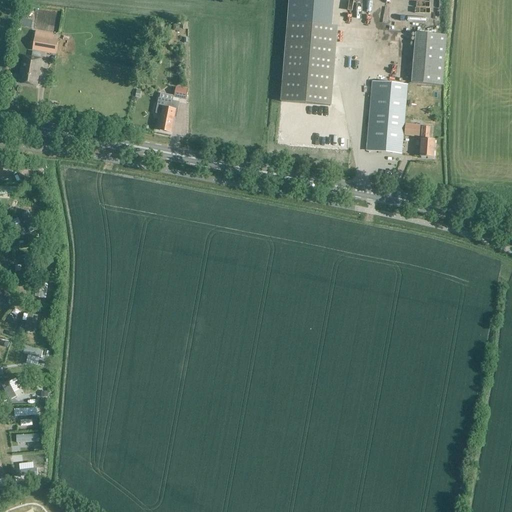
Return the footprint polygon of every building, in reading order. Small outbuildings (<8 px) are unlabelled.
[(289,0),(282,103),(330,107),(336,27),(332,26),(333,0),(289,0)] [(36,32),(32,51),(56,55),(58,40),(52,39),(53,35),(36,32)] [(413,34),(410,84),(440,86),(444,36),(413,34)] [(20,76),(23,76),(21,84),(36,86),(40,60),(23,57),(20,76)] [(372,82),(366,152),(401,155),(406,85),(372,82)] [(176,87),(174,99),(185,101),(188,89),(176,87)] [(158,100),(156,114),(161,115),(158,131),(171,133),(175,111),(177,111),(178,103),(172,102),(173,96),(160,94),(159,100),(158,100)] [(405,124),(404,136),(419,138),(420,126),(405,124)] [(434,140),(429,140),(430,127),(421,127),(421,132),(420,158),(433,158),(434,140)] [(38,282),(37,298),(45,298),(47,282),(38,282)] [(8,398),(14,396),(10,383),(4,385),(8,398)] [(14,441),(31,440),(31,431),(14,432),(14,441)]
